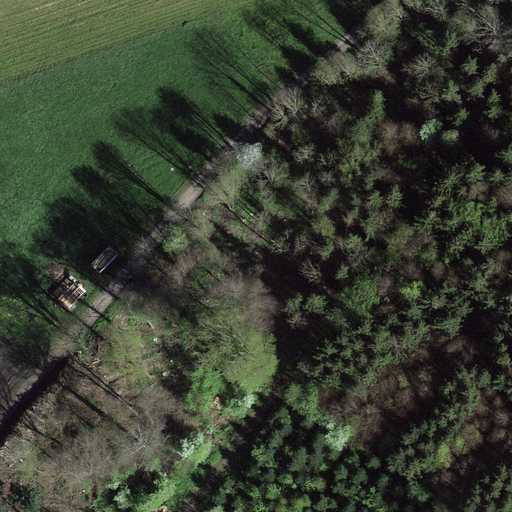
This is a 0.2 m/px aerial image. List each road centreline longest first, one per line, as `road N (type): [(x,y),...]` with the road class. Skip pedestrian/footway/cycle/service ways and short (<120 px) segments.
road 1 (track): [(0,462),(390,0)]
road 2 (track): [(196,511),(321,339),(511,119)]
